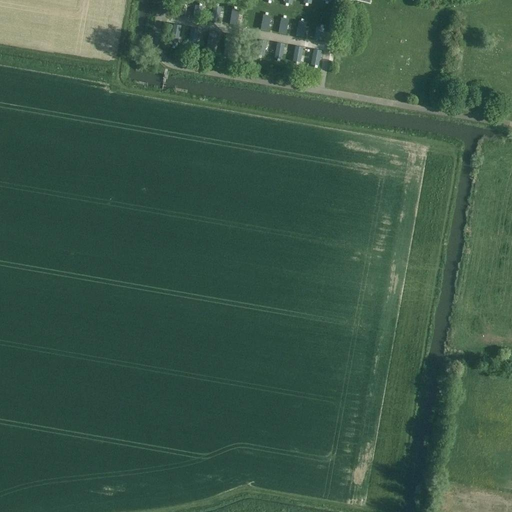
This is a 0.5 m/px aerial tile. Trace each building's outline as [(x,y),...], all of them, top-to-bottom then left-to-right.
[(186,1),(181,0),(177,0),(175,15),(183,17),(186,1)] [(204,3),(196,2),(192,18),(200,20),(204,3)] [(222,7),(214,5),(211,22),(219,23),(222,7)] [(240,10),(232,9),(229,25),(237,27),(240,10)] [(271,16),(263,14),(260,30),(268,32),(271,16)] [(289,18),(281,17),(278,33),(286,35),(289,18)] [(307,22),(299,20),(296,37),(304,38),(307,22)] [(181,26),(173,25),(169,45),(177,47),(181,26)] [(323,27),(316,26),(314,40),(321,41),(323,27)] [(198,29),(190,28),(186,48),(194,50),(198,29)] [(217,33),(209,31),(205,52),(213,53),(217,33)] [(235,36),(227,35),(223,55),(231,57),(235,36)] [(266,41),(258,39),(255,55),(263,57),(266,41)] [(284,43),(276,42),(273,58),(281,60),(284,43)] [(303,47),(295,45),(292,62),(300,63),(303,47)] [(321,50),(313,49),(310,65),(318,67),(321,50)]
